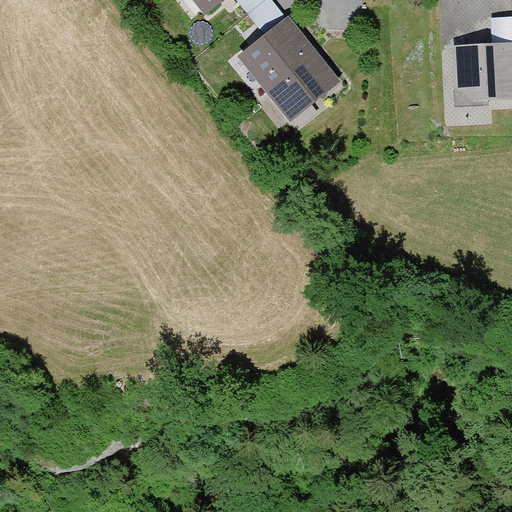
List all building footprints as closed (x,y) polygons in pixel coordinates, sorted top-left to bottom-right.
[(194,0),(211,19),(232,0),(194,0)] [(267,0),(236,0),(250,15),(267,0)] [(268,36),(287,20),(273,2),(253,19),(268,36)] [(244,57),(271,88),(321,46),(307,30),(293,14),(287,20),(268,36),(244,57)] [(511,44),(511,19),(490,20),(491,46),(511,44)] [(511,44),(491,46),(483,46),(457,47),(460,105),(511,103),(511,44)] [(334,61),(321,46),(271,88),(299,119),(348,77),(334,61)]
